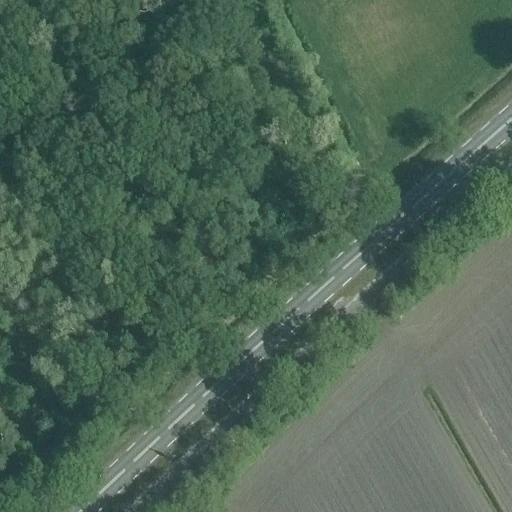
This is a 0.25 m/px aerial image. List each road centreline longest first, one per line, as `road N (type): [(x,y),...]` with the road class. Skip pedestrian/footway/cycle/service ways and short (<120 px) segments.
road 1 (primary): [(79,511),(511,117)]
road 2 (unclassified): [(135,511),(511,168)]
